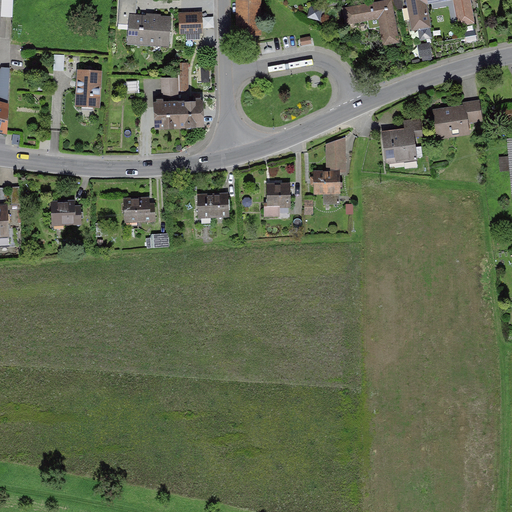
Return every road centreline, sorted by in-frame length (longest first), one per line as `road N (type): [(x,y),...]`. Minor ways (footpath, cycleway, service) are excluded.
road 1 (secondary): [(511,58),(437,77),(236,155)]
road 2 (secondary): [(236,155),(132,170),(0,157)]
road 3 (unclassified): [(236,155),(225,0)]
